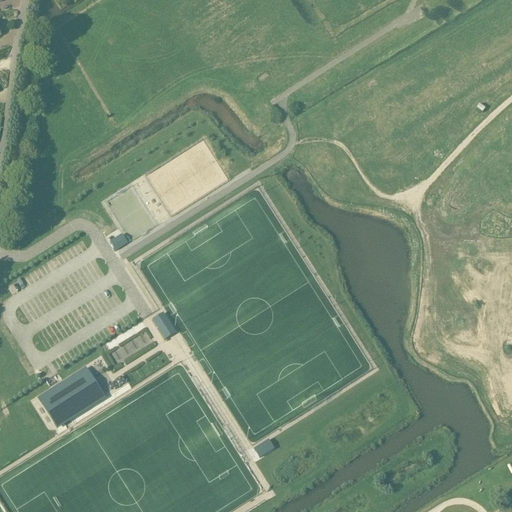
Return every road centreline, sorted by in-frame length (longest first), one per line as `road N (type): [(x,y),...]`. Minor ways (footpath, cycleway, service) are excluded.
road 1 (residential): [(511,301),(445,279),(427,258),(494,137)]
road 2 (residential): [(297,24),(479,141),(494,137)]
road 3 (unclassified): [(0,145),(20,0)]
